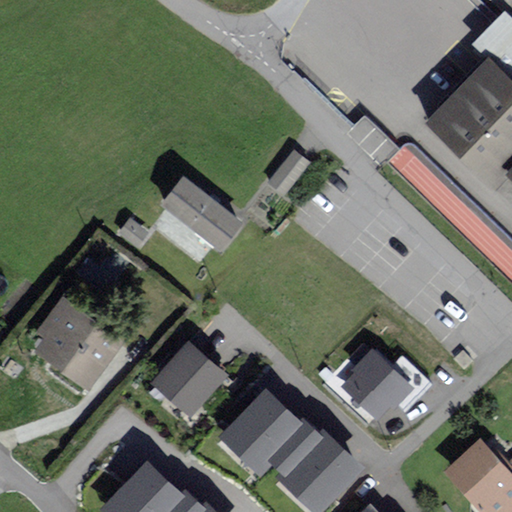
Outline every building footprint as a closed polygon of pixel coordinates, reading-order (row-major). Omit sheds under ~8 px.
[(511,0),(486,0),(507,21),(477,49),(491,66),(428,131),(494,195),(511,178),(511,0)] [(388,161),(401,149),(368,117),(356,130),(388,161)] [(287,196),(312,165),(297,153),(272,184),(287,196)] [(228,253),(253,219),(236,207),(233,211),(190,177),(167,206),(228,253)] [(133,345),(69,300),(41,336),(48,341),(41,354),(93,394),(133,345)] [(252,352),(212,321),(181,360),(221,391),(252,352)] [(339,378),(381,423),(430,378),(404,351),(393,361),(377,344),(339,378)] [(219,433),(262,473),(270,464),(320,511),(363,465),(271,378),(219,433)] [(488,442),(453,474),(484,511),(511,511),(511,463),(510,465),(488,442)] [(217,511),(151,450),(100,505),(107,511),(217,511)]
